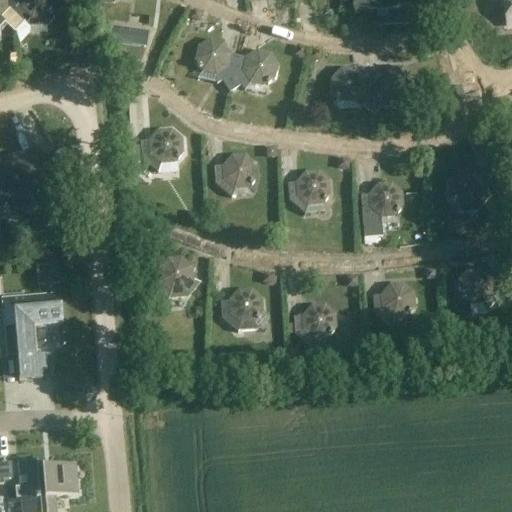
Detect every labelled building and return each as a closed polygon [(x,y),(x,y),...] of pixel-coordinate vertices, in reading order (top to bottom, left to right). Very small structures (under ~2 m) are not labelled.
[(0,0),(0,28),(4,25),(14,34),(24,24),(14,14),(13,0),(0,0)] [(13,0),(14,14),(24,24),(28,28),(46,28),(54,20),(50,16),(52,14),(51,12),(54,9),(53,0),(13,0)] [(396,0),(357,0),(353,0),(354,14),(376,12),(377,27),(410,25),(409,10),(397,11),(396,0)] [(511,0),(502,0),(506,27),(511,26),(511,0)] [(194,24),(198,23),(201,17),(192,13),(188,21),(194,24)] [(146,37),(146,34),(107,28),(105,43),(144,49),(145,45),(147,42),(146,37)] [(234,75),(237,58),(229,56),(222,46),(209,43),(198,50),(195,62),(198,66),(196,67),(198,71),(200,70),(202,73),(215,76),(216,86),(222,83),(229,95),(241,87),(234,75)] [(295,54),(298,58),(304,60),(307,50),(297,47),(295,54)] [(421,50),(422,56),(427,58),(433,57),(430,47),(421,50)] [(321,54),(312,52),(309,61),(315,63),(319,60),(321,54)] [(246,60),(237,58),(234,75),(241,87),(244,93),(250,84),(262,87),(266,85),(267,87),(271,84),(270,83),(274,80),(276,68),(270,56),(257,53),(246,60)] [(380,80),(371,80),(372,97),(383,107),(382,107),(387,111),(391,102),(403,101),(406,98),(407,100),(410,97),(409,95),(412,92),(412,79),(402,70),(389,70),(380,80)] [(331,81),(332,95),(335,98),(334,99),(337,102),(338,100),(341,103),(354,103),(358,112),(362,108),(373,117),(382,107),(383,107),(372,97),(371,80),(363,80),(354,72),(340,72),(331,81)] [(177,162),(180,159),(179,158),(182,154),(181,141),(171,133),(158,134),(149,143),(140,144),(142,161),(158,175),(161,165),(173,164),(176,161),(177,162)] [(127,150),(128,162),(140,161),(139,149),(127,150)] [(266,155),(271,159),(276,159),(276,150),(266,150),(266,155)] [(488,150),(480,155),(483,160),(488,161),(493,158),(488,150)] [(46,207),(40,188),(46,186),(36,152),(0,162),(0,199),(13,195),(18,215),(46,207)] [(251,188),(254,184),(252,183),(255,180),(254,167),(244,158),(231,159),(223,169),(214,170),(215,187),(231,200),(234,190),(246,189),(249,186),(251,188)] [(338,166),(341,170),(347,171),(349,162),(339,160),(338,166)] [(456,203),(459,206),(460,215),(477,214),(490,198),(489,181),(480,182),(470,173),(457,174),(448,184),(449,198),(453,200),(451,202),(455,205),(456,203)] [(324,204),(327,201),(326,199),(329,196),(328,183),(318,175),(305,176),(296,185),(287,186),(289,203),(305,217),(308,207),(320,206),(323,203),(324,204)] [(369,197),(360,198),(361,215),(364,247),(377,246),(377,238),(383,238),(381,219),(393,218),(396,215),(397,216),(400,213),(399,211),(402,208),(401,195),(391,186),(378,187),(369,197)] [(187,226),(199,226),(199,214),(192,214),(187,219),(187,226)] [(148,249),(152,246),(153,240),(143,238),(142,248),(148,249)] [(504,269),(508,271),(511,269),(511,262),(511,260),(502,263),(504,269)] [(152,289),(168,303),(169,300),(186,298),(198,284),(192,282),(191,269),(181,261),(168,262),(159,271),(150,272),(152,289)] [(57,265),(35,267),(37,288),(59,285),(57,265)] [(436,281),(435,271),(425,272),(426,278),(429,281),(436,281)] [(489,281),(479,273),(466,274),(458,284),(459,297),(462,300),(461,301),(465,304),(466,303),(469,305),(481,304),(486,313),(500,298),(499,280),(489,281)] [(266,285),(272,286),(273,277),(264,275),(263,281),(266,285)] [(345,288),(348,291),(355,291),(354,281),(345,281),(345,288)] [(382,298),(372,298),(374,316),(390,329),(410,327),(409,316),(410,317),(413,313),(411,312),(414,309),(413,296),(403,287),(390,288),(382,298)] [(257,322),(260,319),(259,318),(262,314),(261,301),(251,293),(238,294),(229,304),(220,304),(221,321),(237,335),(238,332),(256,331),(253,324),(256,321),(257,322)] [(34,328),(62,325),(61,305),(53,306),(52,295),(25,298),(26,308),(13,309),(14,328),(3,329),(5,359),(16,358),(18,380),(51,378),(49,354),(36,355),(34,328)] [(295,337),(311,350),(327,349),(326,339),(329,336),(331,338),(334,334),(332,333),(335,330),(334,317),(324,308),(311,309),(303,319),(293,320),(295,337)] [(14,487),(15,503),(20,503),(21,511),(55,511),(54,498),(77,496),(75,473),(74,464),(46,467),(46,462),(17,465),(18,479),(19,487),(14,487)]
